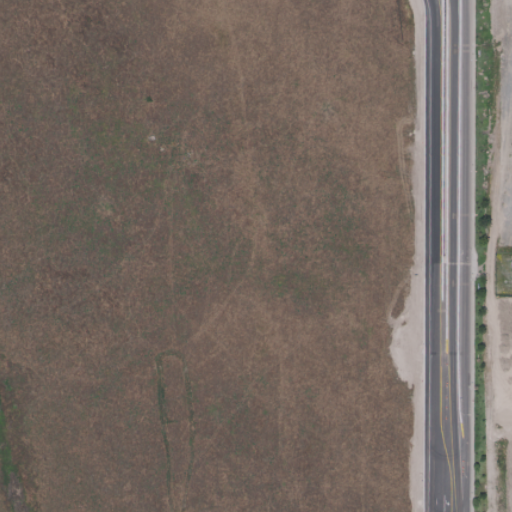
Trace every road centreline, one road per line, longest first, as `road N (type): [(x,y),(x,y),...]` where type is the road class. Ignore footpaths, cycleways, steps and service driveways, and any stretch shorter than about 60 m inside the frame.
road 1 (secondary): [(434,16),(436,480)]
road 2 (secondary): [(460,511),(463,204)]
road 3 (secondary): [(463,204),(473,0)]
